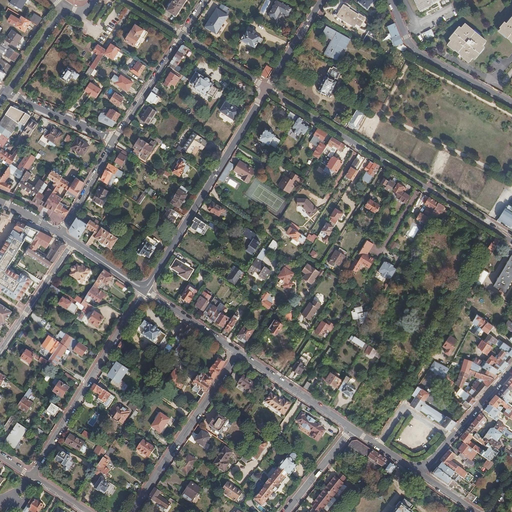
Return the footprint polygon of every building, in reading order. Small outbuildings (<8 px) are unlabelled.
[(11,0),(10,3),(21,9),(26,0),(11,0)] [(172,0),(167,10),(176,16),(186,0),(172,0)] [(278,0),(276,0),(268,15),(277,19),(280,12),(286,15),(288,11),(290,12),(293,7),(278,0)] [(359,0),(358,2),(367,10),(371,5),(373,3),(375,0),(359,0)] [(413,0),(415,2),(421,16),(432,10),(431,9),(443,3),(444,5),(450,2),(448,0),(413,0)] [(233,9),(218,1),(204,26),(218,34),(233,9)] [(344,4),(337,15),(346,21),(347,20),(355,25),(356,23),(360,25),(365,17),(359,13),(359,14),(349,8),(350,7),(344,4)] [(31,21),(22,16),(20,19),(9,13),(7,17),(9,18),(8,21),(16,25),(16,26),(21,29),(21,30),(23,32),(24,31),(25,31),(31,21)] [(35,14),(31,20),(39,24),(42,18),(35,14)] [(502,27),(500,29),(511,38),(511,16),(507,22),(505,21),(501,25),(502,27)] [(452,39),(448,44),(454,49),(456,48),(463,54),(462,56),(469,61),(473,56),(475,58),(485,46),(483,44),(486,39),(465,23),(462,27),(460,26),(450,38),(452,39)] [(125,40),(134,46),(145,30),(136,24),(125,40)] [(391,40),(394,47),(395,47),(401,50),(406,46),(403,44),(395,24),(387,26),(393,39),(391,40)] [(327,26),(322,35),(332,40),(325,53),(336,59),(345,43),(347,44),(350,39),(340,34),(327,26)] [(427,39),(434,36),(431,29),(424,32),(427,39)] [(12,30),(6,40),(10,43),(15,46),(22,36),(12,30)] [(145,30),(134,46),(138,48),(149,32),(145,30)] [(244,33),(240,39),(255,47),(258,41),(260,43),(263,39),(259,37),(259,36),(247,30),(245,34),(244,33)] [(367,34),(362,42),(368,45),(373,38),(367,34)] [(2,42),(0,45),(0,51),(2,53),(15,61),(20,54),(8,45),(2,42)] [(107,50),(105,53),(113,59),(119,51),(119,49),(111,44),(107,50)] [(178,51),(169,64),(173,66),(174,65),(176,66),(181,60),(184,60),(186,57),(184,55),(189,47),(184,44),(182,45),(178,51)] [(90,66),(94,69),(101,59),(105,53),(107,50),(101,46),(98,50),(100,52),(93,62),(91,60),(88,64),(90,66)] [(4,61),(0,66),(0,68),(6,73),(11,66),(4,61)] [(146,66),(138,61),(133,69),(132,68),(131,70),(139,76),(146,66)] [(68,66),(60,77),(67,82),(70,78),(72,79),(73,77),(76,79),(79,74),(68,66)] [(85,72),(90,76),(91,74),(94,69),(90,66),(85,72)] [(267,66),(262,75),(265,77),(270,68),(267,66)] [(329,74),(328,77),(334,80),(336,78),(337,78),(339,76),(340,77),(340,75),(339,74),(341,72),(339,71),(340,70),(333,66),(332,68),(330,67),(329,69),(328,69),(327,71),(328,71),(327,73),(329,74)] [(122,67),(119,70),(127,75),(129,71),(122,67)] [(185,75),(173,68),(166,79),(166,80),(164,83),(168,86),(171,85),(172,83),(175,85),(181,77),(182,79),(185,75)] [(207,93),(213,97),(218,89),(212,85),(213,83),(209,81),(210,80),(209,78),(207,77),(206,77),(205,78),(202,77),(203,75),(196,71),(190,82),(195,85),(194,86),(206,94),(207,93)] [(121,75),(116,83),(127,91),(133,82),(121,75)] [(334,80),(328,77),(326,76),(318,91),(329,96),(336,81),(334,80)] [(101,89),(90,82),(84,90),(88,93),(87,93),(91,96),(92,95),(96,98),(101,89)] [(155,86),(146,99),(152,103),(157,95),(156,94),(159,89),(155,86)] [(125,96),(120,93),(118,95),(115,93),(111,100),(119,105),(124,98),(123,98),(125,96)] [(226,101),(220,110),(234,120),(241,110),(226,101)] [(93,113),(93,112),(96,109),(95,109),(92,106),(89,104),(89,105),(86,109),(90,111),(93,113)] [(0,147),(1,148),(5,142),(6,141),(8,138),(16,126),(25,112),(11,106),(1,120),(0,121),(0,147)] [(149,107),(141,119),(149,124),(157,112),(149,107)] [(349,123),(349,124),(356,128),(364,114),(360,111),(360,110),(358,108),(349,123)] [(107,114),(106,115),(115,122),(120,114),(112,109),(109,113),(108,115),(107,114)] [(294,123),(298,116),(290,111),(286,117),(294,123)] [(25,112),(16,126),(22,130),(28,121),(27,120),(30,115),(25,112)] [(304,120),(298,116),(294,123),(291,127),(295,129),(293,132),(299,136),(301,133),(306,125),(303,123),(304,120)] [(338,117),(336,122),(346,128),(349,124),(349,123),(338,117)] [(27,132),(35,121),(31,118),(24,130),(27,132)] [(38,123),(35,121),(27,132),(31,134),(37,124),(38,123)] [(45,136),(48,138),(54,128),(51,125),(49,129),(45,127),(44,129),(46,130),(45,131),(47,133),(45,136)] [(306,125),(301,133),(305,136),(310,128),(306,125)] [(54,128),(48,138),(50,140),(48,142),(55,146),(63,133),(54,128)] [(265,129),(259,139),(269,145),(270,143),(276,147),(280,140),(274,137),(276,135),(265,129)] [(318,129),(314,135),(322,140),(326,134),(318,129)] [(192,131),(181,147),(188,152),(193,144),(200,149),(205,141),(199,137),(199,136),(192,131)] [(64,140),(69,143),(73,137),(68,134),(64,140)] [(162,141),(152,134),(151,136),(161,143),(162,141)] [(322,140),(314,135),(310,141),(318,146),(322,140)] [(77,137),(71,147),(83,154),(89,145),(77,137)] [(326,146),(324,151),(325,152),(327,148),(332,151),(335,147),(341,151),(345,145),(332,137),(329,141),(326,146)] [(138,155),(139,155),(146,142),(139,138),(133,147),(135,148),(133,152),(138,155)] [(146,142),(139,155),(141,156),(140,157),(145,160),(156,143),(151,140),(149,144),(146,142)] [(5,142),(1,148),(5,151),(8,153),(12,147),(5,142)] [(313,155),(319,158),(324,151),(326,146),(321,143),(313,155)] [(12,156),(15,158),(16,156),(19,152),(21,148),(22,147),(20,145),(12,156)] [(106,169),(117,176),(120,178),(123,173),(117,169),(119,165),(122,166),(127,157),(127,156),(129,153),(123,150),(121,153),(120,152),(114,162),(116,163),(113,167),(108,164),(106,168),(106,169)] [(22,162),(18,168),(25,173),(27,171),(28,168),(31,165),(35,157),(28,152),(22,162)] [(8,153),(3,160),(10,164),(11,164),(15,158),(12,156),(8,153)] [(333,156),(327,166),(337,172),(343,162),(333,156)] [(355,159),(351,167),(351,168),(346,176),(353,180),(358,172),(355,169),(356,167),(355,167),(356,166),(357,167),(360,162),(355,159)] [(181,171),(185,165),(185,164),(180,161),(173,171),(179,175),(182,171),(181,171)] [(229,161),(220,180),(225,182),(234,164),(229,161)] [(239,162),(233,171),(242,177),(240,179),(248,184),(255,171),(239,162)] [(378,167),(371,162),(366,169),(367,170),(364,176),(370,180),(374,174),(378,167)] [(4,174),(0,179),(0,187),(7,190),(9,191),(12,185),(8,184),(9,183),(7,182),(6,183),(3,182),(4,180),(10,172),(13,174),(18,168),(11,164),(10,164),(8,167),(4,174)] [(18,168),(13,174),(21,179),(25,173),(18,168)] [(32,201),(43,206),(52,193),(62,177),(62,176),(52,169),(48,175),(46,179),(48,180),(49,178),(55,181),(50,188),(49,188),(44,195),(41,193),(43,190),(47,184),(44,182),(35,196),(32,201)] [(117,176),(106,169),(101,179),(107,183),(109,180),(113,182),(117,176)] [(18,184),(35,196),(44,182),(40,179),(35,186),(26,181),(31,174),(27,171),(25,173),(21,179),(18,184)] [(285,176),(278,186),(289,193),(295,185),(296,186),(301,179),(292,173),(288,179),(285,176)] [(76,176),(72,183),(68,190),(77,196),(85,182),(76,176)] [(43,206),(46,207),(50,200),(51,201),(53,198),(52,197),(55,193),(60,185),(64,178),(62,177),(52,193),(43,206)] [(64,178),(60,185),(68,190),(72,183),(64,178)] [(386,189),(390,192),(392,190),(395,183),(391,180),(390,182),(384,179),(381,183),(387,187),(386,189)] [(400,195),(409,200),(411,196),(404,192),(406,189),(398,184),(394,191),(400,195)] [(182,185),(171,203),(179,207),(187,194),(186,194),(188,190),(182,185)] [(100,187),(93,200),(101,204),(106,196),(106,197),(109,192),(100,187)] [(144,192),(146,194),(153,197),(155,193),(153,192),(154,190),(150,188),(149,190),(146,188),(144,192)] [(50,200),(46,207),(54,210),(60,201),(62,198),(55,193),(52,197),(53,198),(51,201),(50,200)] [(137,202),(140,204),(146,195),(143,193),(137,202)] [(398,199),(406,204),(409,200),(400,195),(398,199)] [(439,204),(426,196),(422,202),(425,204),(431,208),(430,209),(427,208),(424,213),(427,215),(426,216),(420,213),(416,219),(426,224),(429,218),(432,215),(434,211),(435,210),(439,204)] [(370,199),(365,207),(376,213),(380,206),(370,199)] [(297,200),(297,206),(301,206),(301,205),(304,205),(305,206),(303,208),(307,213),(310,218),(318,211),(309,202),(308,202),(306,200),(297,200)] [(60,201),(54,210),(66,215),(69,210),(65,208),(67,205),(60,201)] [(210,205),(208,209),(210,211),(210,212),(211,213),(212,213),(213,213),(219,216),(221,211),(223,213),(225,210),(211,202),(210,204),(210,205)] [(434,211),(432,215),(437,218),(438,216),(441,210),(443,207),(439,204),(435,210),(434,211)] [(179,214),(167,206),(164,210),(167,211),(164,217),(169,219),(173,222),(175,218),(176,219),(179,214)] [(331,221),(336,224),(338,221),(338,220),(340,217),(341,217),(343,214),(335,209),(331,216),(333,218),(331,221)] [(374,223),(371,228),(372,229),(381,215),(379,213),(374,223)] [(95,231),(99,225),(91,219),(87,224),(77,217),(69,229),(70,233),(81,240),(84,236),(83,235),(83,234),(82,233),(87,226),(88,227),(88,228),(88,229),(94,233),(95,231)] [(195,217),(193,221),(194,221),(191,226),(196,229),(196,231),(200,233),(206,224),(195,217)] [(25,225),(18,221),(15,228),(22,232),(25,225)] [(324,228),(319,235),(324,238),(327,233),(330,235),(332,231),(333,229),(334,227),(334,228),(336,224),(331,221),(329,224),(327,223),(324,228)] [(290,227),(297,232),(299,228),(291,223),(289,226),(290,227)] [(25,225),(22,232),(21,233),(28,237),(33,241),(34,239),(39,231),(25,225)] [(118,238),(99,225),(95,231),(94,233),(89,240),(86,244),(90,246),(95,238),(100,241),(99,242),(106,246),(107,245),(111,248),(118,238)] [(290,227),(286,233),(293,237),(294,238),(298,241),(298,240),(302,243),(306,237),(297,232),(290,227)] [(22,232),(15,228),(0,249),(0,293),(16,304),(22,309),(38,286),(7,268),(28,237),(21,233),(22,232)] [(246,228),(242,234),(251,240),(245,249),(252,254),(260,242),(253,237),(255,234),(246,228)] [(29,246),(25,252),(49,268),(59,253),(65,244),(60,241),(54,249),(52,248),(48,253),(47,256),(43,254),(43,255),(35,250),(40,243),(46,247),(53,237),(39,231),(34,239),(33,241),(29,246)] [(147,236),(137,251),(138,252),(137,253),(140,255),(142,254),(142,255),(143,255),(145,256),(146,254),(149,256),(155,247),(151,245),(154,241),(147,236)] [(499,241),(496,239),(493,244),(492,243),(489,248),(490,249),(487,254),(491,256),(499,241)] [(356,259),(350,268),(356,271),(361,263),(369,268),(374,259),(366,254),(373,244),(367,240),(358,254),(361,256),(358,260),(356,259)] [(426,241),(422,247),(428,251),(425,255),(436,262),(437,261),(442,264),(448,256),(442,253),(442,251),(426,241)] [(333,247),(329,254),(333,256),(328,263),(332,266),(335,262),(340,265),(345,257),(337,251),(337,250),(333,247)] [(257,257),(247,271),(252,274),(254,271),(259,274),(258,275),(264,280),(270,270),(262,265),(263,263),(261,261),(268,251),(263,248),(257,257)] [(511,255),(511,256),(494,286),(505,293),(511,280),(511,255)] [(176,259),(171,268),(179,273),(178,274),(186,279),(193,270),(188,267),(189,266),(187,265),(186,266),(176,259)] [(390,263),(387,261),(381,270),(384,272),(382,275),(388,279),(389,277),(393,280),(400,269),(395,266),(396,265),(391,262),(390,263)] [(314,284),(322,270),(308,263),(304,271),(307,273),(304,278),(314,284)] [(72,271),(70,274),(82,283),(90,271),(85,267),(83,268),(77,264),(75,267),(74,266),(72,267),(71,268),(71,270),(72,271)] [(293,268),(287,264),(285,268),(284,267),(278,276),(281,278),(278,282),(282,284),(283,285),(282,286),(289,290),(293,284),(288,281),(293,273),(291,272),(293,268)] [(497,265),(488,281),(492,283),(501,267),(497,265)] [(232,273),(227,280),(234,285),(240,277),(241,278),(245,273),(236,268),(233,273),(232,273)] [(483,269),(474,284),(480,287),(488,273),(483,269)] [(93,287),(97,289),(98,288),(100,284),(100,283),(101,281),(104,283),(103,284),(105,286),(107,285),(113,277),(104,271),(94,284),(93,287)] [(91,290),(102,298),(105,299),(108,295),(105,293),(104,294),(97,289),(93,287),(91,290)] [(90,291),(83,301),(86,302),(89,297),(99,303),(102,298),(91,290),(90,291)] [(187,290),(182,298),(189,302),(194,294),(187,290)] [(265,290),(257,302),(269,309),(268,310),(271,312),(273,310),(270,308),(272,304),(272,301),(271,299),(271,298),(270,295),(266,292),(267,291),(265,290)] [(198,301),(196,305),(203,310),(208,302),(207,301),(210,297),(203,292),(197,301),(198,301)] [(75,300),(65,294),(58,304),(67,310),(68,310),(74,314),(78,308),(72,304),(75,300)] [(311,304),(318,308),(322,302),(315,298),(311,304)] [(213,299),(203,314),(214,322),(220,313),(224,306),(213,299)] [(0,328),(1,327),(1,324),(1,323),(2,321),(3,321),(5,321),(11,313),(8,311),(10,309),(0,302),(0,328)] [(302,314),(309,320),(313,314),(314,314),(318,308),(311,304),(310,302),(302,314)] [(78,316),(76,319),(82,322),(93,306),(89,304),(89,305),(87,308),(86,308),(84,307),(78,316)] [(358,318),(360,329),(372,310),(362,312),(361,308),(354,309),(354,310),(353,310),(353,312),(354,319),(358,318)] [(95,312),(89,321),(93,324),(98,327),(104,318),(95,312)] [(220,313),(214,322),(222,327),(228,318),(220,313)] [(234,315),(224,329),(228,332),(236,320),(235,319),(236,317),(234,315)] [(477,315),(472,323),(476,326),(477,324),(482,328),(481,329),(487,334),(493,326),(482,318),(481,319),(477,315)] [(274,319),(269,328),(272,330),(272,332),(276,334),(282,325),(274,319)] [(139,327),(137,331),(143,335),(152,342),(153,342),(158,346),(166,335),(160,331),(156,328),(156,327),(153,325),(153,326),(149,323),(149,324),(145,321),(142,325),(141,325),(139,327)] [(315,331),(322,336),(329,326),(322,321),(315,331)] [(190,328),(185,325),(175,339),(176,341),(180,343),(181,342),(190,328)] [(245,326),(237,337),(241,339),(242,337),(246,340),(253,329),(249,327),(248,328),(245,326)] [(362,330),(360,329),(359,331),(355,337),(363,342),(364,340),(361,339),(360,333),(362,330)] [(66,334),(62,339),(60,344),(67,349),(68,347),(73,339),(66,334)] [(448,340),(447,339),(442,347),(447,349),(444,353),(449,356),(456,345),(455,344),(458,339),(452,334),(448,340)] [(484,342),(488,345),(490,342),(495,345),(496,343),(498,341),(489,334),(484,342)] [(362,348),(365,343),(363,342),(355,337),(354,338),(351,336),(349,339),(351,341),(352,339),(353,339),(351,343),(362,349),(362,348)] [(50,351),(53,354),(60,344),(57,342),(49,337),(43,346),(50,351)] [(484,342),(482,341),(477,348),(486,355),(490,349),(492,347),(488,345),(484,342)] [(181,342),(180,343),(178,346),(177,348),(181,351),(186,345),(181,342)] [(497,355),(509,364),(511,360),(511,349),(503,342),(499,348),(498,347),(497,349),(497,350),(499,352),(497,355)] [(79,343),(74,351),(82,357),(88,349),(79,343)] [(378,359),(381,353),(365,343),(362,348),(366,351),(365,352),(373,357),(374,356),(378,359)] [(53,354),(60,359),(67,349),(60,344),(53,354)] [(409,355),(394,347),(387,362),(402,369),(409,355)] [(35,356),(29,352),(27,351),(21,358),(30,363),(34,358),(35,356)] [(82,357),(74,351),(71,355),(79,361),(82,357)] [(302,355),(301,357),(308,362),(310,358),(303,353),(302,355)] [(53,354),(48,361),(55,366),(60,359),(53,354)] [(493,367),(498,370),(501,372),(509,364),(497,355),(496,356),(492,354),(486,362),(492,366),(494,363),(495,365),(493,367)] [(45,365),(48,361),(44,359),(42,357),(39,361),(45,365)] [(308,362),(301,357),(292,370),(299,375),(308,362)] [(490,377),(494,380),(498,376),(495,375),(489,371),(480,366),(478,365),(474,363),(472,362),(464,359),(461,370),(468,372),(469,369),(490,377)] [(207,376),(212,380),(224,363),(218,360),(214,366),(213,366),(211,370),(211,371),(207,376)] [(434,361),(429,369),(445,377),(445,376),(449,369),(447,368),(434,361)] [(489,371),(495,375),(498,370),(493,367),(492,366),(486,362),(484,361),(480,366),(489,371)] [(110,375),(109,377),(113,380),(111,383),(121,389),(125,383),(121,380),(121,379),(122,379),(124,375),(127,369),(117,363),(112,372),(110,372),(110,373),(110,375)] [(461,370),(456,385),(459,387),(462,389),(465,378),(466,378),(467,377),(469,377),(469,376),(471,376),(471,375),(480,378),(480,379),(472,387),(471,386),(469,389),(466,392),(477,400),(487,389),(494,380),(490,377),(469,369),(468,372),(461,370)] [(436,376),(432,374),(432,373),(428,370),(418,385),(426,390),(436,376)] [(326,381),(339,389),(343,382),(331,373),(330,374),(327,371),(321,379),(325,382),(326,381)] [(171,372),(170,383),(173,383),(173,387),(183,388),(185,373),(171,372)] [(69,375),(66,373),(63,377),(71,382),(74,378),(72,377),(71,379),(67,377),(69,375)] [(197,393),(202,397),(212,380),(207,376),(203,373),(200,378),(198,377),(193,384),(200,389),(197,393)] [(243,375),(237,384),(246,389),(245,391),(249,394),(256,384),(243,375)] [(343,382),(339,389),(350,397),(356,390),(347,384),(351,378),(347,375),(343,382)] [(453,382),(452,381),(444,392),(446,393),(453,382)] [(495,397),(506,404),(511,398),(507,394),(511,389),(511,382),(509,381),(495,397)] [(57,386),(53,392),(62,398),(68,388),(60,382),(57,386)] [(95,384),(92,389),(96,392),(100,395),(99,397),(105,401),(103,404),(108,407),(113,400),(108,397),(110,394),(100,387),(95,384)] [(415,397),(411,404),(411,405),(420,411),(420,410),(428,415),(428,416),(433,420),(434,419),(442,424),(441,425),(449,431),(456,423),(446,417),(425,403),(425,402),(424,401),(429,394),(418,386),(412,395),(415,397)] [(462,389),(459,387),(455,393),(459,396),(464,391),(464,390),(462,389)] [(477,400),(466,392),(465,392),(464,391),(459,396),(462,399),(463,399),(472,406),(477,400)] [(283,415),(285,413),(281,411),(287,402),(283,400),(282,401),(271,393),(265,402),(283,415)] [(24,397),(20,402),(19,405),(28,411),(33,403),(27,400),(24,397)] [(495,397),(489,404),(499,411),(500,412),(502,409),(498,407),(501,404),(502,405),(501,407),(503,408),(504,406),(506,404),(495,397)] [(464,406),(468,410),(472,406),(463,399),(462,399),(459,403),(464,406)] [(281,411),(285,413),(290,405),(287,402),(281,411)] [(64,411),(51,403),(46,411),(54,417),(57,412),(62,414),(64,411)] [(115,404),(109,414),(113,417),(114,419),(116,421),(118,421),(119,420),(122,423),(125,419),(124,417),(128,411),(121,406),(120,408),(119,408),(119,406),(115,404)] [(499,411),(489,404),(483,411),(486,412),(489,416),(493,418),(499,411)] [(506,404),(504,406),(507,409),(505,412),(504,411),(502,413),(511,420),(511,410),(511,409),(511,408),(511,409),(506,404)] [(459,411),(463,415),(468,410),(464,406),(459,411)] [(301,411),(296,420),(302,424),(301,426),(309,430),(310,429),(316,433),(321,426),(321,425),(318,423),(317,424),(314,422),(315,421),(308,416),(307,417),(304,415),(305,414),(301,411)] [(173,419),(162,412),(152,427),(163,434),(173,419)] [(13,413),(4,426),(8,429),(16,416),(13,413)] [(212,426),(220,432),(224,425),(226,426),(228,422),(227,421),(228,419),(220,414),(215,421),(213,420),(209,425),(212,426)] [(497,450),(501,445),(497,442),(498,440),(502,434),(501,433),(505,427),(498,422),(493,428),(489,429),(484,424),(487,420),(482,415),(481,414),(476,419),(471,425),(465,432),(469,435),(470,434),(473,436),(474,437),(477,433),(480,429),(488,435),(488,436),(481,431),(478,435),(480,438),(497,450)] [(18,424),(6,442),(14,447),(25,429),(18,424)] [(220,432),(212,426),(208,431),(216,437),(220,432)] [(321,426),(316,433),(312,438),(319,442),(327,430),(321,426)] [(511,433),(506,429),(502,434),(509,439),(511,434),(511,433)] [(85,430),(82,435),(88,439),(91,435),(85,430)] [(202,431),(195,441),(204,447),(210,437),(202,431)] [(498,451),(497,450),(480,438),(478,440),(488,448),(485,453),(469,441),(473,436),(470,434),(469,435),(465,432),(459,439),(464,443),(472,449),(487,460),(483,465),(484,467),(487,468),(487,469),(492,464),(489,461),(493,455),(494,456),(498,451)] [(79,451),(82,446),(84,443),(70,435),(65,442),(79,451)] [(142,440),(136,449),(149,457),(154,449),(142,440)] [(261,445),(260,444),(255,451),(259,454),(264,447),(265,447),(268,442),(264,440),(261,445)] [(347,447),(349,449),(363,458),(366,454),(374,460),(381,464),(381,465),(382,464),(386,467),(385,470),(390,474),(395,466),(372,450),(357,440),(351,441),(347,447)] [(505,448),(501,453),(511,460),(511,440),(510,440),(505,448)] [(472,449),(464,443),(458,451),(460,453),(458,456),(467,463),(471,466),(474,463),(466,457),(472,449)] [(106,450),(98,445),(94,452),(100,456),(103,452),(104,453),(106,450)] [(82,446),(79,451),(84,454),(88,449),(82,446)] [(225,447),(213,464),(224,471),(229,464),(226,462),(233,452),(225,447)] [(444,464),(459,475),(461,477),(465,473),(451,462),(455,455),(449,450),(440,461),(442,463),(444,464)] [(60,453),(56,459),(56,460),(64,465),(63,466),(64,469),(66,470),(67,470),(68,469),(72,463),(72,462),(70,461),(71,458),(65,455),(65,453),(64,452),(62,453),(61,454),(60,453)] [(265,485),(273,491),(275,493),(280,486),(279,485),(287,474),(289,476),(297,466),(292,462),(295,458),(295,457),(295,456),(295,455),(294,454),(292,453),(291,453),(290,454),(287,457),(286,458),(283,461),(280,464),(281,464),(278,467),(279,467),(270,479),(269,479),(266,483),(267,483),(265,485)] [(188,455),(179,469),(186,474),(196,460),(188,455)] [(97,467),(96,469),(100,472),(105,475),(109,470),(104,467),(108,461),(107,461),(103,458),(97,467)] [(439,470),(454,482),(459,475),(444,464),(442,463),(437,468),(439,470)] [(452,489),(465,498),(469,493),(465,490),(454,482),(439,470),(437,468),(436,467),(432,472),(430,471),(429,473),(429,474),(430,474),(433,477),(452,489)] [(312,508),(313,509),(317,511),(318,511),(322,508),(323,509),(333,496),(343,483),(342,482),(346,477),(340,472),(336,477),(335,476),(325,489),(314,502),(316,503),(312,508)] [(101,477),(95,488),(104,493),(109,486),(107,484),(107,483),(107,482),(106,481),(106,480),(101,477)] [(243,492),(227,482),(223,487),(225,489),(223,492),(236,501),(243,492)] [(257,482),(250,490),(257,495),(257,496),(264,501),(273,491),(265,485),(262,489),(259,486),(260,484),(257,482)] [(191,483),(182,495),(193,503),(197,498),(194,496),(200,489),(191,483)] [(465,490),(469,493),(474,487),(470,484),(465,490)] [(204,487),(202,490),(210,495),(212,492),(204,487)] [(155,488),(149,497),(166,509),(170,503),(158,495),(160,492),(155,488)] [(469,493),(465,498),(471,502),(475,497),(469,493)] [(32,498),(22,511),(26,511),(29,509),(33,511),(38,511),(43,505),(39,502),(39,503),(32,498)] [(411,511),(412,511),(409,509),(412,505),(403,498),(400,503),(398,503),(395,507),(396,508),(392,511),(411,511)]
